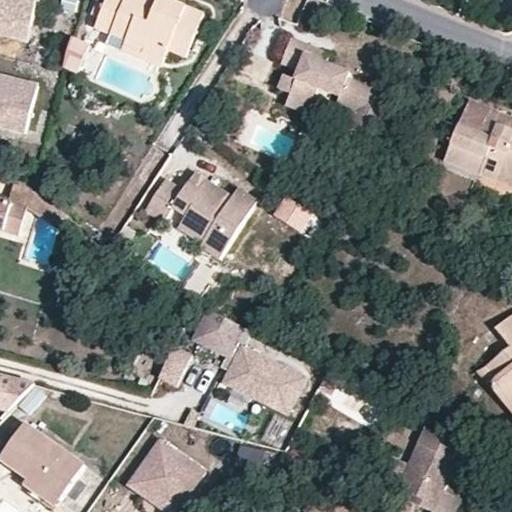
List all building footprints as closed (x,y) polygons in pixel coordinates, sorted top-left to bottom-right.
[(0,0),(0,36),(13,39),(14,39),(15,32),(32,36),(38,7),(45,9),(47,0),(0,0)] [(148,59),(169,68),(173,56),(191,64),(210,21),(169,2),(164,10),(142,0),(115,0),(101,31),(118,38),(152,52),(148,59)] [(0,41),(29,48),(32,36),(15,32),(14,39),(13,39),(0,36),(0,41)] [(166,75),(169,68),(148,59),(152,52),(118,38),(112,50),(166,75)] [(363,107),(356,127),(374,134),(388,94),(346,80),(349,71),(327,63),(306,56),(310,44),(292,38),(283,63),(299,69),(297,76),(286,72),(279,92),(292,96),(314,104),(318,91),(340,99),(363,107)] [(306,56),(327,63),(331,52),(310,44),(306,56)] [(94,55),(74,47),(67,74),(84,79),(94,55)] [(42,92),(0,82),(0,133),(30,140),(42,92)] [(310,115),(314,104),(292,96),(288,107),(310,115)] [(345,124),(356,127),(363,107),(340,99),(336,110),(349,114),(345,124)] [(501,127),(511,131),(511,127),(511,115),(470,100),(459,128),(495,141),(501,127)] [(202,122),(194,134),(210,144),(217,132),(202,122)] [(511,131),(501,127),(495,141),(459,128),(446,162),(484,177),(487,170),(511,179),(511,131)] [(511,187),(511,179),(487,170),(484,177),(511,187)] [(200,245),(221,258),(257,201),(237,188),(232,196),(195,172),(184,190),(165,179),(146,209),(165,221),(173,208),(186,216),(184,219),(208,233),(202,242),(200,245)] [(6,202),(14,204),(31,208),(62,227),(70,214),(60,205),(37,190),(10,183),(6,202)] [(288,197),(275,217),(303,235),(316,215),(288,197)] [(0,200),(0,226),(8,228),(14,204),(6,202),(0,200)] [(208,233),(184,219),(179,227),(202,242),(208,233)] [(247,325),(213,310),(199,339),(232,354),(230,359),(239,363),(230,383),(294,412),(310,377),(248,347),(250,343),(241,339),(247,325)] [(511,317),(508,311),(496,319),(507,339),(477,358),(506,408),(511,404),(511,317)] [(177,348),(161,379),(181,389),(197,358),(177,348)] [(37,383),(0,371),(0,417),(1,418),(37,383)] [(385,416),(385,389),(339,390),(340,417),(385,416)] [(263,440),(282,449),(294,422),(274,414),(263,440)] [(84,460),(27,420),(2,455),(31,475),(27,480),(55,500),(84,460)] [(426,426),(418,442),(451,456),(458,440),(426,426)] [(176,511),(207,468),(161,436),(130,482),(173,511),(176,511)] [(408,465),(397,461),(387,483),(408,493),(422,499),(419,506),(432,511),(456,511),(464,497),(445,489),(458,460),(451,456),(418,442),(408,465)] [(45,511),(55,500),(27,480),(18,493),(43,511),(45,511)] [(422,499),(408,493),(405,499),(419,506),(422,499)]
